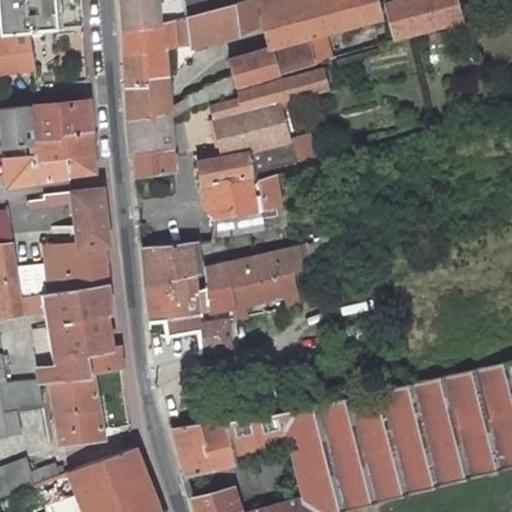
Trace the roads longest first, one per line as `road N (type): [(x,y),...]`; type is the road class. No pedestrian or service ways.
road 1 (residential): [(106,0),(141,363),(177,511)]
road 2 (unknown): [(141,363),(249,365),(311,342)]
road 3 (unknown): [(0,195),(124,181)]
